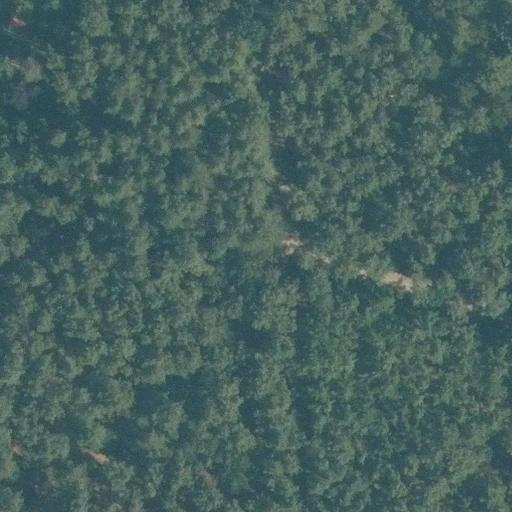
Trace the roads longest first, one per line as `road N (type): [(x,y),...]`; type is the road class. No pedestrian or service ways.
road 1 (track): [(511,295),(293,218),(0,146)]
road 2 (track): [(292,511),(293,218)]
road 3 (track): [(256,0),(293,218)]
